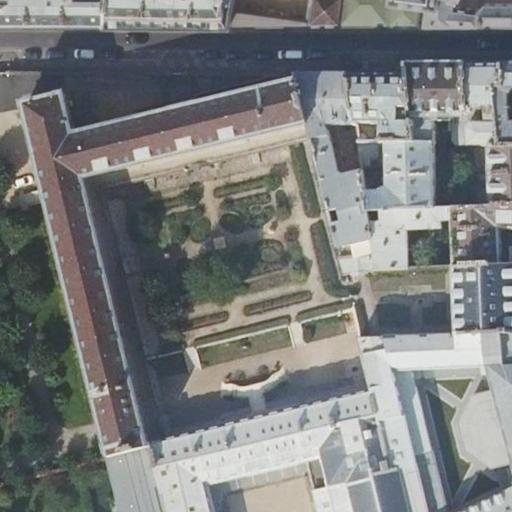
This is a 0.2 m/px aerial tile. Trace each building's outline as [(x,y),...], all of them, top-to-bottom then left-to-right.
[(107,22),(107,0),(0,0),(0,21),(49,22),(107,22)] [(171,22),(232,23),(235,7),(235,0),(107,0),(107,22),(169,22),(171,22)] [(511,4),(487,4),(484,7),(484,10),(459,6),(459,0),(456,0),(457,0),(453,3),(443,1),(442,4),(426,2),(427,25),(511,24),(511,0),(311,0),(310,14),(296,14),(296,17),(296,25),(366,25),(420,25),(420,2),(408,0),(511,0),(511,4)] [(296,25),(296,17),(235,7),(232,23),(234,23),(234,25),(296,25)] [(407,64),(409,75),(418,144),(382,144),(366,143),(360,143),(362,161),(390,161),(389,189),(382,191),(367,193),(369,211),(474,208),(471,145),(468,63),(439,64),(407,64)] [(487,64),(468,63),(471,145),(500,145),(496,88),(506,88),(504,64),(487,64)] [(511,63),(504,64),(506,88),(496,88),(500,145),(511,145),(511,63)] [(313,139),(297,74),(210,73),(214,91),(196,96),(198,106),(76,136),(67,96),(25,106),(112,459),(153,449),(152,446),(167,442),(105,191),(313,139)] [(316,74),(297,74),(313,139),(314,142),(342,259),(375,254),(369,211),(367,193),(364,171),(344,178),(340,174),(329,132),(342,131),(342,126),(357,124),(350,74),(316,74)] [(384,74),(350,74),(357,124),(357,125),(370,125),(370,126),(381,126),(382,144),(418,144),(409,75),(384,74)] [(511,145),(500,145),(471,145),(474,208),(511,206),(511,145)] [(511,206),(474,208),(369,211),(375,254),(377,270),(410,269),(408,231),(443,229),(443,221),(454,220),(456,267),(511,265),(511,206)] [(377,270),(375,254),(342,259),(341,260),(345,275),(354,274),(354,276),(368,274),(368,272),(376,271),(377,270)] [(511,331),(511,265),(456,267),(459,334),(511,331)] [(511,511),(511,331),(459,334),(386,338),(390,351),(366,357),(374,391),(167,442),(152,446),(153,449),(167,511),(211,511),(210,506),(205,508),(202,493),(206,492),(205,485),(303,460),(315,511),(339,511),(327,453),(337,435),(375,425),(394,433),(413,511),(511,511)] [(361,339),(366,357),(390,351),(386,338),(361,339)] [(413,511),(394,433),(375,425),(337,435),(327,453),(339,511),(413,511)] [(167,511),(153,449),(112,459),(123,511),(167,511)]
